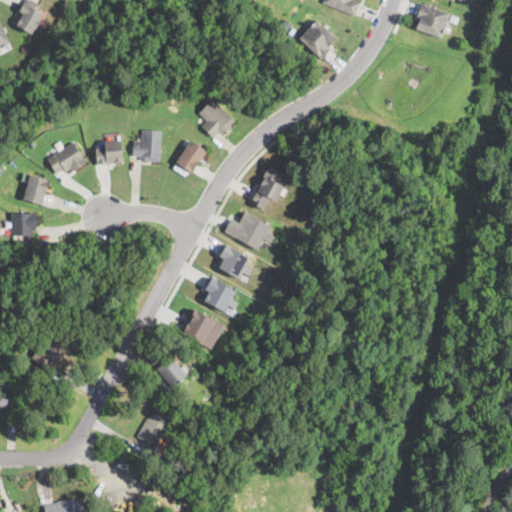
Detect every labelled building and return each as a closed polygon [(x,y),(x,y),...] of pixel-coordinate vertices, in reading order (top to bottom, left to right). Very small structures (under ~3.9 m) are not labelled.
[(37,0),(41,2),(37,9),(44,13),(38,24),(40,25),(36,34),(32,32),(32,33),(16,25),(23,11),(19,9),(23,1),(25,2),(26,0),(37,0)] [(360,0),(355,13),(323,1),(323,0),(360,0)] [(426,3),(450,12),(448,18),(449,21),(449,23),(446,24),(442,36),(416,27),(420,15),(418,15),(421,4),(425,6),(426,3)] [(324,57),(320,53),(319,55),(300,37),(318,18),(337,36),(330,44),(333,47),(324,57)] [(0,19),(11,42),(0,47),(0,19)] [(221,133),(219,130),(213,135),(203,125),(208,120),(199,111),(214,97),(235,119),(221,133)] [(162,129),(160,160),(141,159),(141,155),(133,155),(134,138),(141,139),(142,128),(162,129)] [(98,165),(96,147),(105,146),(104,140),(121,138),(124,159),(116,160),(116,163),(98,165)] [(192,171),(176,161),(191,139),(206,150),(192,171)] [(87,161),(73,170),(70,167),(66,170),(64,167),(57,171),(48,157),(73,140),(87,161)] [(277,199),(271,196),(265,208),(250,200),(270,165),(282,172),(277,181),(285,185),(277,199)] [(42,203),(23,198),(31,173),(49,178),(42,203)] [(245,210),(271,225),(268,230),(274,234),(270,241),(264,238),(258,248),(225,229),(232,217),(239,221),(245,210)] [(12,234),(12,212),(31,212),(31,211),(36,211),(36,229),(33,229),(33,234),(12,234)] [(238,276),(241,268),(244,269),(251,255),(224,243),(214,264),(238,276)] [(31,259),(22,259),(22,251),(31,251),(31,259)] [(225,309),(228,301),(229,302),(236,287),(209,276),(200,298),(225,309)] [(224,323),(193,306),(180,331),(211,348),(224,323)] [(51,370),(32,356),(55,323),(74,337),(51,370)] [(187,373),(170,389),(155,372),(158,369),(147,357),(162,344),(187,373)] [(2,406),(2,409),(0,409),(0,389),(8,389),(8,407),(2,406)] [(172,414),(162,433),(156,446),(137,436),(147,417),(150,419),(157,405),(172,414)] [(197,496),(196,500),(180,495),(181,492),(197,496)] [(81,498),(83,511),(45,511),(44,504),(81,498)] [(191,503),(189,509),(182,506),(184,500),(191,503)] [(199,505),(195,511),(193,511),(191,511),(195,503),(199,505)]
